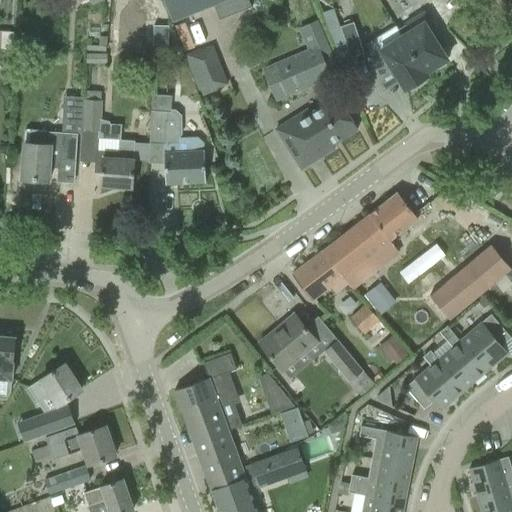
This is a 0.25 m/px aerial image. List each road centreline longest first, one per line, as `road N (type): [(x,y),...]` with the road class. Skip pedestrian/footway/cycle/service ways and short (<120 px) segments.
road 1 (tertiary): [(129,336),(308,225),(417,140),(496,138),(511,149)]
road 2 (tertiary): [(193,511),(129,336)]
road 3 (tertiary): [(0,273),(109,284),(129,336)]
road 4 (residential): [(435,511),(448,463),(511,396)]
